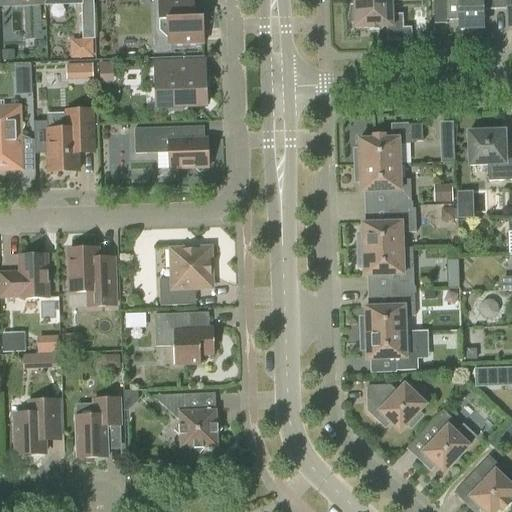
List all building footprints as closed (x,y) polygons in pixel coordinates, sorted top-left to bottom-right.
[(93,0),(80,0),(82,16),(82,40),(94,40),(94,16),(93,0)] [(194,19),(193,0),(157,0),(159,32),(167,40),(168,46),(204,45),(203,19),(194,19)] [(434,25),(446,25),(446,21),(446,0),(433,1),(434,25)] [(493,0),(457,0),(459,30),(483,29),(482,12),(494,11),(493,0)] [(511,27),(511,0),(493,0),(494,11),(506,11),(507,28),(511,27)] [(391,2),(354,3),(354,30),(386,29),(386,43),(411,42),(411,29),(403,29),(402,15),(392,16),(391,2)] [(93,41),(68,41),(68,60),(93,60),(93,41)] [(1,62),(15,62),(14,50),(0,50),(1,62)] [(188,78),(188,63),(155,64),(156,109),(206,107),(205,78),(188,78)] [(81,80),(93,80),(93,65),(81,65),(81,80)] [(99,82),(111,82),(110,65),(98,65),(99,82)] [(0,167),(5,167),(5,172),(21,171),(21,172),(35,171),(34,142),(19,137),(19,136),(25,125),(19,121),(18,109),(3,110),(3,116),(0,115),(0,167)] [(49,119),(35,120),(36,152),(48,152),(48,174),(78,173),(78,156),(77,145),(93,144),(92,112),(72,113),(73,131),(65,131),(49,131),(49,119)] [(360,167),(400,166),(399,143),(423,143),(422,125),(392,127),(393,139),(384,140),(384,135),(373,136),(373,140),(359,141),(360,167)] [(180,142),(180,129),(134,130),(135,155),(169,154),(170,170),(208,169),(207,141),(180,142)] [(484,133),(482,129),(472,129),(470,133),(468,133),(469,167),(487,166),(488,182),(511,181),(511,162),(506,163),(505,132),(484,133)] [(442,164),(454,164),(454,145),(441,145),(442,164)] [(133,168),(155,169),(156,155),(133,155),(133,168)] [(400,166),(360,167),(361,193),(388,193),(388,206),(411,205),(410,181),(400,181),(400,166)] [(435,188),(435,203),(452,202),(452,187),(435,188)] [(458,215),(470,215),(469,199),(458,199),(458,215)] [(363,251),(403,250),(402,234),(416,234),(415,210),(388,211),(389,224),(362,225),(363,251)] [(161,307),(181,306),(188,306),(187,290),(212,289),(211,249),(171,251),(172,286),(160,287),(161,307)] [(403,250),(363,251),(364,278),(391,277),(391,290),(414,289),(413,265),(403,265),(403,250)] [(97,261),(97,251),(68,252),(69,294),(87,293),(88,309),(114,308),(113,260),(97,261)] [(48,300),(46,257),(18,258),(19,275),(0,275),(0,299),(20,299),(20,301),(48,300)] [(457,288),(458,261),(447,261),(446,288),(457,288)] [(511,278),(501,279),(502,292),(511,291),(511,278)] [(366,335),(406,334),(405,318),(415,318),(414,294),(391,294),(392,308),(365,309),(366,335)] [(145,328),(145,314),(124,315),(125,329),(145,328)] [(189,330),(189,315),(155,316),(156,348),(174,347),(175,367),(201,366),(200,356),(214,356),(214,329),(189,330)] [(62,352),(81,351),(79,334),(61,336),(62,352)] [(406,334),(366,335),(367,362),(394,361),(394,372),(418,372),(417,349),(406,349),(406,334)] [(4,336),(5,352),(24,351),(23,335),(4,336)] [(59,368),(57,336),(35,337),(36,354),(23,355),(24,370),(59,368)] [(120,370),(120,356),(102,357),(102,370),(120,370)] [(426,406),(404,386),(398,393),(390,386),(367,387),(368,412),(379,423),(380,421),(387,427),(390,424),(400,434),(426,406)] [(190,413),(189,396),(162,397),(157,402),(179,423),(179,426),(174,432),(180,437),(180,450),(194,450),(198,455),(202,449),(218,449),(217,433),(221,430),(217,426),(216,412),(190,413)] [(44,425),(61,424),(60,400),(26,402),(27,415),(15,416),(16,456),(45,455),(45,442),(44,425)] [(77,460),(107,459),(106,427),(120,426),(119,400),(94,401),(94,417),(76,418),(77,460)] [(456,434),(449,428),(454,424),(443,413),(425,431),(435,441),(418,459),(431,471),(435,467),(443,475),(470,448),(468,446),(475,439),(463,427),(456,434)] [(508,501),(511,496),(511,487),(495,472),(500,468),(488,457),(453,495),(454,496),(455,495),(473,511),(480,511),(481,511),(482,511),(497,511),(498,511),(499,511),(503,511),(511,504),(508,501)]
